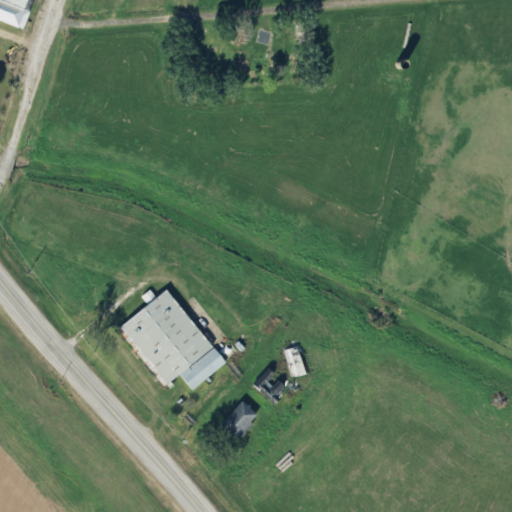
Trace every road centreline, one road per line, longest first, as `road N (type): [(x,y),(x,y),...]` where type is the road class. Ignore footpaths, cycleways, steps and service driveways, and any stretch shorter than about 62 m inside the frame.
road 1 (residential): [(50,22),(363,0)]
road 2 (secondary): [(195,511),(0,289)]
road 3 (residential): [(7,154),(57,0)]
